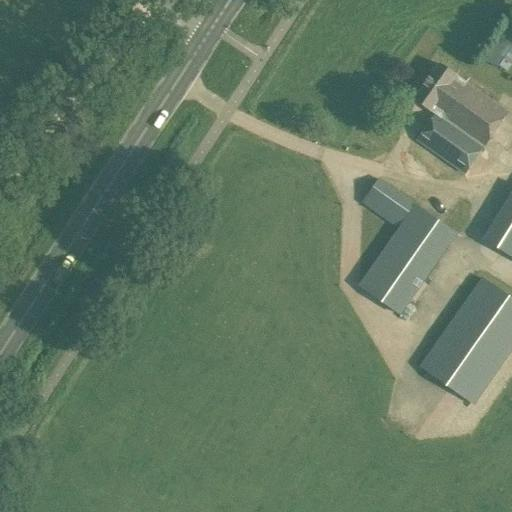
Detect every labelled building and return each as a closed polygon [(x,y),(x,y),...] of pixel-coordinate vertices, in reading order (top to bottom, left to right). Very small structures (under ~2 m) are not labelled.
[(511,20),(507,17),(481,58),(497,69),(499,66),(507,71),(511,63),(511,20)] [(465,175),(508,113),(441,67),(417,101),(437,115),(418,142),(465,175)] [(398,229),(414,205),(379,181),(363,204),(398,229)] [(511,257),(511,193),(483,240),(511,257)] [(401,315),(456,234),(417,207),(361,288),(401,315)] [(476,405),(511,351),(511,298),(483,279),(422,368),(476,405)]
